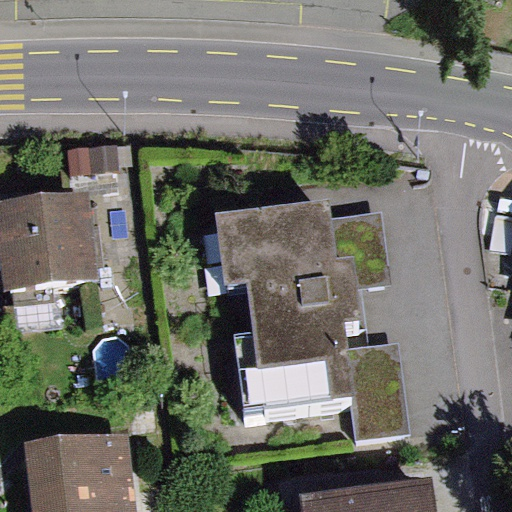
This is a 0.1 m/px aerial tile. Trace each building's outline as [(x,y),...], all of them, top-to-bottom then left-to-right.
[(117,149),(69,153),(71,176),(119,172),(117,149)] [(62,283),(102,278),(92,191),(0,201),(0,274),(2,291),(14,289),(19,330),(66,324),(62,283)] [(247,422),(354,408),(346,354),(344,336),(362,334),(358,302),(390,298),(380,228),(335,235),(332,213),(222,227),(232,301),(253,298),(259,342),(236,345),(247,422)] [(358,445),(407,439),(396,348),(346,354),(354,408),(358,445)] [(137,511),(130,432),(26,442),(32,511),(137,511)] [(298,511),(434,511),(430,476),(296,494),(298,511)]
